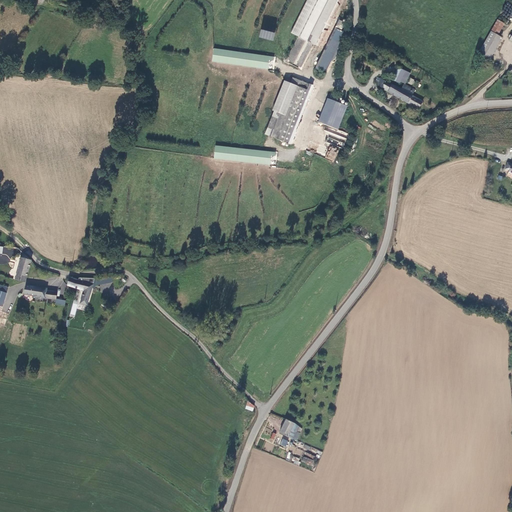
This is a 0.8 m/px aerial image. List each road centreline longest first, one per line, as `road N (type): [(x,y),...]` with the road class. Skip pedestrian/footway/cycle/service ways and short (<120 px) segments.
road 1 (tertiary): [(411,136),(372,271),(264,411)]
road 2 (unclassified): [(25,249),(63,272),(119,270),(135,279),(264,411)]
road 3 (tertiary): [(354,0),(348,75),(411,136)]
